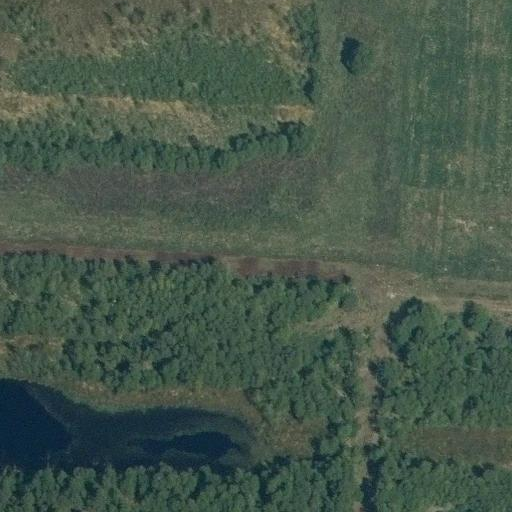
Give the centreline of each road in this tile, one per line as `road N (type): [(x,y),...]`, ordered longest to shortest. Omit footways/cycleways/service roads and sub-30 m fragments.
road 1 (track): [(449,297),(341,270),(0,252)]
road 2 (track): [(364,511),(366,368),(393,316),(449,297),(511,300)]
